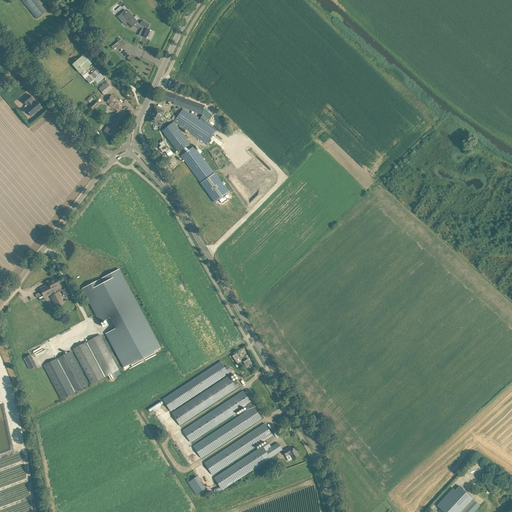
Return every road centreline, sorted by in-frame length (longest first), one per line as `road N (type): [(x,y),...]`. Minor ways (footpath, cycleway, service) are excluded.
road 1 (tertiary): [(338,511),(329,472),(182,208),(130,147)]
road 2 (tertiary): [(0,304),(111,160)]
road 3 (unclassified): [(111,160),(0,36)]
road 4 (tertiary): [(130,147),(200,0)]
